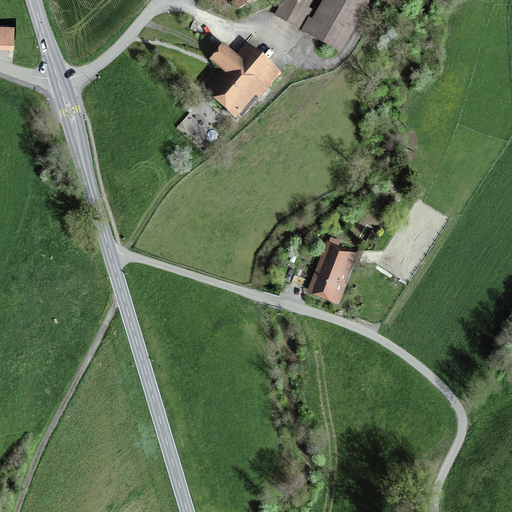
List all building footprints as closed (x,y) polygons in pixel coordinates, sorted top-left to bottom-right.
[(230,0),(237,14),(267,0),(230,0)] [(317,0),(287,0),(276,19),(299,32),(344,59),(376,0),(329,0),(316,22),(307,18),(317,0)] [(16,28),(0,27),(0,49),(15,50),(16,28)] [(229,82),(211,103),(236,123),(257,99),(260,102),(282,76),(247,47),(239,56),(225,45),(208,65),(229,82)] [(328,248),(310,297),(336,306),(354,258),(328,248)]
